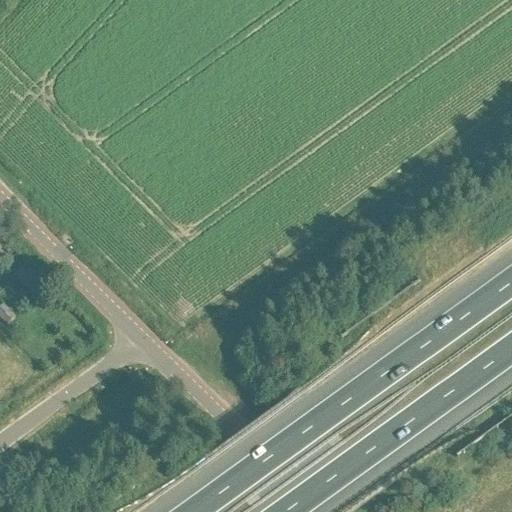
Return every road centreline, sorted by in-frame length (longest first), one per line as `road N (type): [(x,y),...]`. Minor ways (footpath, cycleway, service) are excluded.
road 1 (motorway): [(511,280),(193,511)]
road 2 (motorway): [(291,511),(511,348)]
road 3 (unclassified): [(319,511),(143,339)]
road 4 (unclassified): [(143,339),(0,196)]
road 5 (unclassified): [(0,442),(143,339)]
